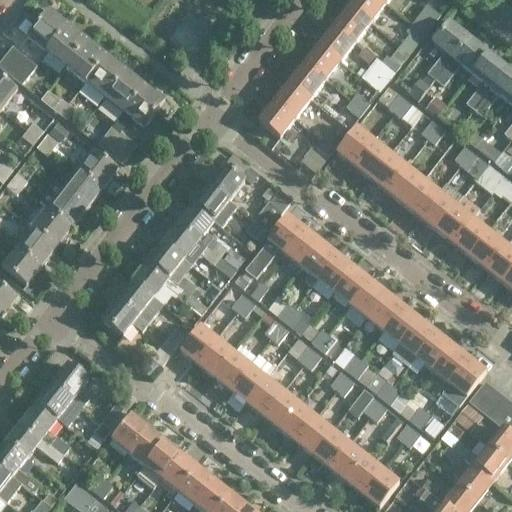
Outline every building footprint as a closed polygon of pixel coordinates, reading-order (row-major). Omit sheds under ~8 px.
[(385,9),(373,0),(355,0),(348,10),(370,28),(385,9)] [(373,0),(385,9),(391,0),(373,0)] [(411,28),(424,38),(439,20),(426,9),(411,28)] [(370,28),(348,10),(333,30),(355,47),(370,28)] [(67,30),(47,14),(26,41),(46,56),(67,30)] [(435,85),(468,42),(449,27),(432,48),(444,57),(427,78),(435,85)] [(419,45),(424,38),(411,28),(406,34),(409,37),(419,45)] [(67,30),(46,57),(65,72),(86,45),(67,30)] [(355,47),(333,30),(318,49),(339,66),(355,47)] [(399,50),(409,58),(419,45),(409,37),(399,50)] [(471,79),(488,58),(468,42),(435,85),(443,91),(460,70),(471,79)] [(84,86),(105,60),(86,45),(65,72),(84,86)] [(318,49),(303,68),(324,85),(339,66),(318,49)] [(399,71),(409,58),(399,50),(389,63),(399,71)] [(3,61),(28,80),(35,71),(10,51),(3,61)] [(473,115),(506,73),(488,58),(471,79),(482,88),(465,109),(473,115)] [(104,102),(125,75),(105,60),(84,86),(104,102)] [(0,72),(21,89),(28,80),(3,61),(0,64),(0,72)] [(380,67),(393,77),(399,71),(389,63),(386,61),(380,67)] [(388,84),(393,77),(380,67),(375,74),(388,84)] [(303,68),(287,87),(309,104),(324,85),(303,68)] [(509,109),(511,105),(511,77),(506,73),(473,115),(481,121),(498,100),(509,109)] [(123,117),(144,90),(125,75),(104,102),(123,117)] [(369,90),(378,97),(384,89),(367,76),(362,84),(369,90)] [(426,78),(421,85),(429,91),(434,85),(426,78)] [(16,95),(0,82),(0,114),(0,115),(16,95)] [(407,100),(417,108),(430,92),(429,91),(421,85),(420,83),(407,100)] [(287,87),(272,106),(294,123),(309,104),(287,87)] [(162,121),(169,111),(164,107),(164,106),(144,90),(123,117),(113,131),(112,130),(105,139),(128,158),(136,149),(120,137),(131,123),(143,133),(156,117),(162,121)] [(372,105),(378,97),(369,90),(363,98),(372,105)] [(389,111),(398,99),(388,91),(378,103),(389,111)] [(47,95),(40,104),(52,114),(60,104),(47,95)] [(350,105),(364,115),(369,109),(356,99),(350,105)] [(394,118),(404,105),(398,99),(389,111),(387,112),(394,118)] [(59,119),(67,108),(61,103),(60,104),(52,114),(59,119)] [(358,122),(364,115),(350,105),(345,112),(358,122)] [(404,105),(394,118),(401,123),(401,122),(411,110),(404,105)] [(511,146),(511,145),(511,105),(509,109),(511,111),(511,128),(503,139),(511,146)] [(294,123),(272,106),(257,126),(278,143),(294,123)] [(67,108),(59,119),(66,124),(74,113),(67,108)] [(422,118),(411,110),(401,122),(412,131),(422,118)] [(427,144),(438,131),(431,126),(421,139),(427,144)] [(26,134),(37,142),(42,135),(32,127),(26,134)] [(438,131),(427,144),(434,149),(444,136),(438,131)] [(373,146),(355,132),(335,158),(352,171),(373,146)] [(32,149),(37,142),(26,134),(21,140),(32,149)] [(320,143),(333,154),(339,147),(326,136),(320,143)] [(41,145),(52,153),(57,147),(46,138),(41,145)] [(121,168),(128,158),(105,139),(97,149),(121,168)] [(328,161),(333,154),(320,143),(314,151),(328,161)] [(46,160),(52,153),(41,145),(36,152),(46,160)] [(373,146),(352,171),(369,184),(389,159),(373,146)] [(460,170),(471,157),(464,152),(454,165),(460,170)] [(117,174),(93,155),(77,175),(101,194),(117,174)] [(471,157),(460,170),(467,175),(477,162),(471,157)] [(405,172),(389,159),(369,184),(385,197),(405,172)] [(0,167),(0,175),(7,181),(12,174),(2,166),(0,167)] [(207,190),(228,207),(244,187),(222,170),(207,190)] [(405,172),(385,197),(402,210),(422,185),(405,172)] [(62,194),(86,212),(101,194),(77,175),(62,194)] [(11,184),(21,192),(27,185),(16,177),(11,184)] [(493,196),(504,183),(497,178),(487,191),(493,196)] [(504,183),(493,196),(500,201),(510,188),(504,183)] [(16,199),(21,192),(11,184),(6,190),(16,199)] [(438,198),(422,185),(402,210),(418,223),(438,198)] [(191,210),(213,226),(228,207),(207,190),(191,210)] [(47,213),(71,232),(86,212),(62,194),(47,213)] [(438,198),(418,223),(434,236),(454,211),(438,198)] [(451,249),(471,224),(479,213),(463,200),(454,211),(434,236),(451,249)] [(252,226),(266,236),(268,238),(284,217),(268,205),(252,226)] [(198,245),(213,226),(191,210),(177,228),(198,245)] [(32,232),(56,251),(71,232),(47,213),(32,232)] [(287,220),(267,246),(284,259),(304,234),(287,220)] [(487,237),(471,224),(451,249),(467,262),(487,237)] [(259,245),(266,236),(252,226),(245,234),(255,242),(259,245)] [(198,245),(177,228),(162,247),(183,264),(198,245)] [(41,270),(56,251),(32,232),(17,251),(41,270)] [(304,234),(284,259),(300,272),(320,247),(304,234)] [(487,237),(467,262),(484,275),(504,250),(487,237)] [(420,262),(432,251),(420,238),(408,249),(420,262)] [(207,252),(220,262),(226,255),(212,244),(207,252)] [(190,301),(196,293),(182,282),(191,271),(183,264),(162,247),(146,267),(190,301)] [(313,290),(317,285),(337,260),(320,247),(300,272),(309,279),(305,284),(313,290)] [(511,256),(504,250),(484,275),(500,288),(511,273),(511,256)] [(41,270),(17,251),(2,271),(25,290),(41,270)] [(214,271),(220,262),(207,252),(200,261),(214,271)] [(353,273),(337,260),(317,285),(333,298),(353,273)] [(206,314),(190,301),(146,267),(131,286),(162,310),(170,299),(191,317),(183,327),(190,333),(206,314)] [(369,286),(353,273),(333,298),(349,311),(369,286)] [(511,273),(500,288),(511,297),(511,273)] [(251,300),(261,287),(254,282),(244,295),(251,300)] [(147,330),(162,310),(131,286),(116,305),(147,330)] [(369,286),(349,311),(366,324),(386,299),(369,286)] [(261,287),(251,300),(258,306),(268,293),(261,287)] [(0,322),(0,323),(16,303),(0,291),(0,322)] [(220,303),(231,312),(241,299),(230,291),(220,303)] [(277,321),(287,308),(268,293),(258,306),(277,321)] [(238,317),(248,304),(241,299),(231,312),(238,317)] [(402,312),(386,299),(366,324),(382,337),(402,312)] [(248,304),(238,317),(245,322),(255,310),(248,304)] [(142,337),(147,330),(116,305),(101,325),(123,342),(132,329),(142,337)] [(284,326),(294,313),(287,308),(277,321),(284,326)] [(402,312),(382,337),(399,350),(419,325),(402,312)] [(294,313),(284,326),(291,332),(299,321),(301,319),(294,313)] [(302,338),(309,328),(299,321),(291,332),(301,339),(302,338)] [(271,343),(281,330),(274,325),(264,338),(271,343)] [(409,370),(415,363),(435,337),(419,325),(399,350),(393,357),(409,370)] [(309,328),(302,338),(312,345),(320,336),(309,328)] [(281,330),(271,343),(278,348),(288,336),(281,330)] [(216,344),(199,331),(179,356),(197,369),(216,344)] [(166,345),(176,352),(184,341),(175,334),(166,345)] [(318,352),(328,339),(321,334),(320,336),(312,345),(311,347),(318,352)] [(435,337),(415,363),(432,376),(451,350),(435,337)] [(328,339),(318,352),(325,357),(335,345),(328,339)] [(216,344),(197,369),(213,382),(233,357),(216,344)] [(161,371),(176,352),(166,345),(152,363),(161,371)] [(451,350),(432,376),(448,388),(468,363),(451,350)] [(305,369),(314,356),(308,351),(298,363),(305,369)] [(334,365),(344,373),(354,360),(354,359),(345,351),(334,365)] [(314,356),(305,369),(311,374),(321,361),(314,356)] [(249,370),(233,357),(213,382),(229,395),(249,370)] [(350,378),(360,365),(354,360),(344,373),(350,378)] [(468,363),(448,388),(465,402),(485,377),(468,363)] [(360,365),(350,378),(357,384),(367,371),(360,365)] [(66,369),(51,389),(82,413),(89,403),(80,396),(88,386),(66,369)] [(249,370),(229,395),(246,408),(266,383),(249,370)] [(367,391),(377,378),(367,371),(357,384),(367,391)] [(338,395),(347,382),(341,377),(331,389),(338,395)] [(377,378),(367,391),(377,399),(387,386),(377,378)] [(347,382),(338,395),(344,400),(354,387),(347,382)] [(282,396),(266,383),(246,408),(262,421),(282,396)] [(384,404),(393,391),(387,386),(377,399),(384,404)] [(479,414),(494,394),(485,387),(470,407),(479,414)] [(82,413),(51,389),(36,408),(57,425),(67,432),(82,413)] [(393,391),(384,404),(390,409),(397,400),(400,397),(393,391)] [(488,421),(503,401),(494,394),(479,414),(480,415),(488,421)] [(126,395),(116,408),(126,415),(136,403),(126,395)] [(352,409),(363,417),(364,416),(374,403),(363,395),(352,409)] [(282,396),(262,421),(279,434),(299,409),(282,396)] [(400,417),(407,408),(397,400),(390,409),(400,417)] [(497,428),(511,408),(511,407),(503,401),(488,421),(492,424),(497,428)] [(371,421),(381,408),(374,403),(364,416),(371,421)] [(451,419),(460,426),(468,416),(452,403),(435,423),(442,430),(451,419)] [(21,427),(42,443),(57,425),(36,408),(21,427)] [(100,427),(110,435),(126,415),(116,408),(100,427)] [(381,408),(371,421),(378,427),(388,414),(381,408)] [(407,408),(400,417),(410,425),(417,416),(407,408)] [(506,435),(511,427),(511,408),(497,428),(502,432),(502,431),(506,435)] [(299,409),(279,434),(295,447),(315,422),(299,409)] [(417,430),(426,417),(420,412),(417,416),(410,425),(417,430)] [(492,424),(488,421),(480,415),(474,421),(486,431),(492,424)] [(426,417),(417,430),(423,436),(433,423),(426,417)] [(130,419),(111,444),(128,457),(148,432),(130,419)] [(332,435),(315,422),(295,447),(312,460),(332,435)] [(402,429),(395,424),(381,442),(388,447),(402,429)] [(6,446),(27,463),(36,451),(58,468),(64,460),(50,450),(42,443),(21,427),(6,446)] [(103,444),(110,435),(100,427),(93,436),(103,444)] [(404,447),(414,434),(407,429),(397,441),(404,447)] [(511,439),(508,437),(506,435),(502,431),(502,432),(487,450),(508,466),(511,461),(511,439)] [(164,445),(148,432),(128,457),(144,470),(164,445)] [(414,434),(404,447),(411,452),(421,439),(414,434)] [(332,435),(312,460),(328,473),(348,447),(332,435)] [(87,446),(96,453),(100,448),(91,441),(87,446)] [(50,450),(64,460),(70,453),(56,442),(50,450)] [(180,458),(164,445),(144,470),(161,483),(180,458)] [(452,453),(464,462),(469,455),(458,445),(452,453)] [(40,503),(46,496),(18,474),(27,463),(6,446),(0,453),(0,472),(12,482),(20,488),(34,499),(40,503)] [(364,460),(348,447),(328,473),(345,486),(364,460)] [(464,462),(452,453),(447,449),(441,457),(457,470),(464,462)] [(487,450),(472,469),(493,485),(508,466),(487,450)] [(197,471),(180,458),(161,483),(177,496),(197,471)] [(364,460),(345,486),(361,499),(381,473),(364,460)] [(472,469),(457,488),(478,504),(493,485),(472,469)] [(194,509),(213,484),(197,471),(177,496),(194,509)] [(0,496),(12,482),(0,472),(0,496)] [(378,511),(398,487),(381,473),(361,499),(378,511)] [(96,497),(106,485),(99,479),(89,492),(96,497)] [(426,483),(421,490),(433,499),(438,493),(426,483)] [(213,484),(194,509),(197,511),(217,511),(229,497),(213,484)] [(106,485),(96,497),(103,503),(113,490),(106,485)] [(87,511),(95,503),(75,487),(64,502),(76,511),(87,511)] [(34,499),(20,488),(14,496),(28,507),(34,499)] [(472,511),(478,504),(457,488),(443,507),(448,511),(472,511)] [(448,511),(443,507),(433,499),(421,490),(414,498),(432,511),(448,511)] [(119,495),(109,507),(112,510),(123,498),(119,495)] [(46,497),(41,504),(49,511),(55,503),(46,497)] [(229,497),(217,511),(244,511),(246,510),(229,497)] [(99,511),(103,509),(95,503),(87,511),(99,511)]
